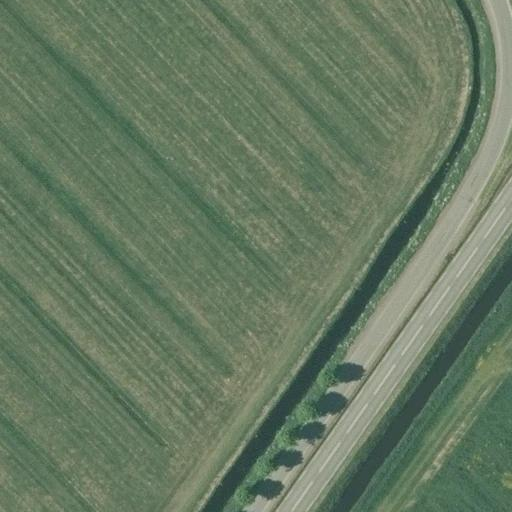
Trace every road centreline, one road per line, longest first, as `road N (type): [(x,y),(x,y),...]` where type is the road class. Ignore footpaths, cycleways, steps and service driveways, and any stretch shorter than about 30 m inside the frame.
road 1 (unclassified): [(255,511),(458,222),(489,170),(511,85)]
road 2 (primary): [(292,511),(511,200)]
